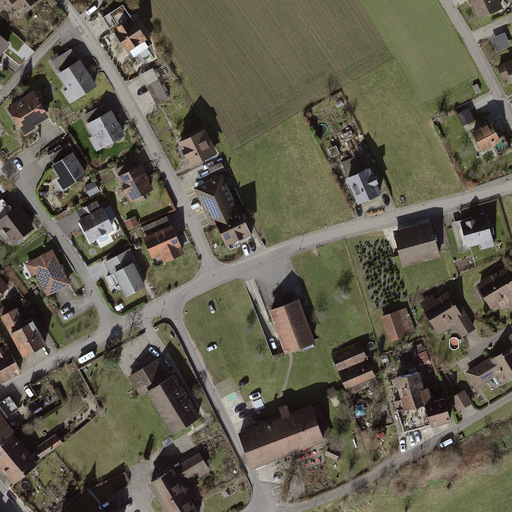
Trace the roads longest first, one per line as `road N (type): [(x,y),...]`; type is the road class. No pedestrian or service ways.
road 1 (residential): [(217,277),(142,123),(61,0)]
road 2 (residential): [(217,277),(334,232),(511,183)]
road 3 (residential): [(167,302),(269,511)]
road 4 (residential): [(483,415),(392,470),(278,511)]
road 5 (residential): [(19,176),(114,330)]
road 6 (residential): [(511,117),(447,0)]
road 7 (residential): [(0,392),(114,330)]
